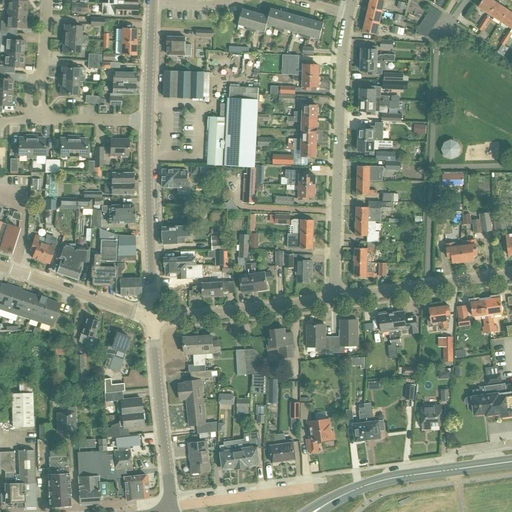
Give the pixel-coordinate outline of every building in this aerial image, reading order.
[(1,0),(2,5),(8,6),(8,14),(26,15),(26,1),(15,1),(15,0),(1,0)] [(382,11),(384,0),(370,0),(369,8),(382,11)] [(490,15),(497,3),(492,0),(482,0),(478,7),(490,15)] [(84,13),(85,4),(71,3),(71,12),(84,13)] [(501,22),(508,10),(497,3),(490,15),(501,22)] [(137,5),(108,4),(106,4),(102,4),(102,15),(107,15),(115,15),(137,16),(137,5)] [(426,37),(442,14),(432,7),(416,31),(426,37)] [(379,23),(382,11),(369,8),(366,20),(379,23)] [(250,31),(256,13),(243,9),(238,25),(247,27),(247,30),(250,31)] [(269,17),(267,24),(279,28),(283,12),(271,9),(269,17)] [(511,29),(511,12),(508,10),(501,22),(511,29)] [(293,32),(297,16),(283,12),(279,28),(293,32)] [(264,32),(267,24),(269,17),(256,13),(250,31),(255,33),(256,30),(264,32)] [(1,21),(0,30),(0,32),(13,34),(14,27),(25,28),(26,15),(8,14),(7,21),(1,21)] [(305,38),(310,20),(297,16),(293,32),(302,34),(301,37),(305,38)] [(485,16),(481,22),(486,25),(490,19),(485,16)] [(104,27),(104,18),(91,18),(90,26),(104,27)] [(310,20),(305,38),(310,39),(310,36),(319,39),(324,23),(310,20)] [(377,35),(379,23),(366,20),(363,32),(377,35)] [(486,25),(481,22),(477,29),(482,31),(486,25)] [(61,39),(84,40),(87,40),(87,36),(81,35),(82,27),(64,26),(64,33),(61,33),(61,39)] [(121,42),(136,42),(137,29),(122,28),(121,42)] [(0,32),(0,44),(6,45),(5,53),(23,54),(24,41),(13,40),(13,34),(0,32)] [(191,56),(192,45),(185,45),(185,38),(168,37),(166,39),(166,43),(168,45),(167,55),(185,56),(185,55),(191,56)] [(506,39),(504,37),(500,43),(503,45),(504,46),(509,39),(506,38),(506,39)] [(84,44),(84,40),(61,39),(61,44),(63,44),(63,52),(80,53),(80,44),(84,44)] [(136,56),(136,42),(121,42),(121,55),(136,56)] [(504,46),(503,45),(497,53),(503,57),(508,49),(504,46)] [(314,55),(314,47),(303,47),(302,55),(314,55)] [(362,60),(386,61),(395,61),(395,55),(384,55),(379,55),(377,57),(377,47),(370,47),(370,50),(362,50),(362,52),(361,53),(360,57),(362,58),(362,60)] [(0,72),(1,73),(11,73),(11,67),(22,67),(23,54),(5,53),(5,61),(0,60),(0,72)] [(385,70),(386,61),(362,60),(361,63),(360,63),(360,68),(361,68),(361,71),(369,72),(369,75),(376,75),(382,75),(382,70),(385,70)] [(283,70),(283,74),(293,74),(293,75),(318,76),(318,74),(320,74),(320,69),(319,68),(319,66),(311,65),(311,63),(304,62),(303,72),(299,72),(299,70),(299,63),(293,63),(293,64),(284,63),(284,70),(283,70)] [(82,82),(84,82),(85,76),(79,76),(79,67),(71,66),(70,68),(62,68),(61,75),(59,75),(59,80),(82,82)] [(203,99),(204,73),(165,71),(164,97),(203,99)] [(0,92),(11,93),(12,79),(1,79),(1,73),(0,72),(0,92)] [(113,83),(135,84),(135,73),(113,72),(113,83)] [(384,81),(403,82),(403,81),(404,74),(384,74),(384,81)] [(293,75),(292,80),(303,81),(303,90),(310,90),(310,87),(318,87),(318,84),(319,84),(319,79),(318,78),(318,76),(293,75)] [(82,86),(82,82),(59,80),(58,86),(61,86),(60,94),(69,94),(69,96),(77,97),(78,86),(82,86)] [(383,81),(383,90),(407,91),(408,81),(403,81),(403,82),(384,81),(383,81)] [(134,95),(135,84),(113,83),(112,94),(110,94),(110,105),(121,105),(121,94),(134,95)] [(295,95),(295,87),(277,86),(277,94),(281,94),(295,95)] [(207,162),(207,165),(247,167),(255,168),(255,162),(258,100),(259,88),(245,87),(244,99),(230,98),(228,98),(228,99),(227,130),(209,129),(207,162)] [(359,93),(359,97),(360,98),(360,100),(389,101),(389,96),(381,96),(381,87),(369,87),(369,90),(361,89),(360,92),(359,93)] [(0,105),(10,106),(11,93),(0,92),(0,105)] [(294,104),(295,95),(279,95),(279,103),(294,104)] [(98,104),(99,97),(86,96),(85,103),(98,104)] [(359,103),(359,108),(360,108),(360,111),(368,111),(368,114),(378,114),(378,113),(380,113),(380,107),(380,106),(388,107),(388,108),(399,109),(399,102),(389,101),(360,100),(360,103),(359,103)] [(294,117),(317,118),(317,106),(304,105),(303,114),(299,114),(299,112),(294,112),(294,117)] [(269,121),(269,115),(259,115),(258,124),(263,124),(263,121),(269,121)] [(316,131),(317,118),(294,117),(294,122),(298,122),(298,120),(303,121),(303,131),(316,131)] [(418,125),(417,135),(425,135),(426,125),(418,125)] [(359,132),(358,133),(358,137),(359,138),(359,140),(374,141),(382,141),(383,136),(378,136),(378,137),(374,137),(374,127),(367,127),(367,130),(359,129),(359,132)] [(316,145),(316,131),(303,131),(302,141),(298,141),(298,139),(293,139),(293,144),(316,145)] [(31,159),(32,136),(26,136),(26,138),(19,138),(18,147),(16,147),(16,155),(27,156),(27,158),(31,159)] [(32,136),(31,159),(35,159),(35,156),(46,156),(46,147),(44,147),(44,138),(37,138),(37,136),(32,136)] [(73,160),(74,136),(68,136),(68,139),(60,138),(60,147),(58,147),(58,156),(68,156),(68,160),(73,160)] [(74,136),(73,160),(76,160),(76,156),(88,156),(88,148),(86,147),(86,139),(79,139),(79,136),(74,136)] [(272,147),(272,138),(258,138),(258,146),(272,147)] [(128,156),(128,140),(110,139),(110,156),(128,156)] [(357,143),(357,148),(358,148),(358,151),(366,151),(366,154),(373,155),(373,150),(378,150),(378,147),(392,148),(393,141),(382,141),(374,141),(359,140),(359,142),(357,143)] [(458,142),(451,140),(444,143),(441,150),(444,156),(451,159),(458,156),(461,149),(458,142)] [(316,157),(316,145),(293,144),(293,150),(302,150),(302,156),(316,157)] [(105,167),(105,162),(103,162),(103,147),(95,147),(94,167),(105,167)] [(395,161),(396,153),(376,152),(376,160),(395,161)] [(294,165),(294,155),(273,155),(273,164),(294,165)] [(386,161),(386,170),(400,170),(400,162),(386,161)] [(358,166),(358,180),(369,181),(378,181),(378,171),(383,172),(384,172),(384,167),(358,166)] [(256,168),(255,168),(247,167),(246,174),(244,174),(243,203),(254,204),(256,168)] [(163,170),(162,188),(180,188),(188,188),(187,170),(163,170)] [(286,170),(285,179),(288,179),(288,185),(287,185),(287,186),(291,186),(315,186),(315,184),(316,184),(316,179),(315,178),(315,175),(307,175),(307,172),(300,172),(300,171),(286,170)] [(111,184),(133,184),(133,173),(106,173),(106,178),(111,178),(111,184)] [(46,185),(45,199),(56,199),(58,174),(50,174),(49,185),(46,185)] [(41,191),(41,180),(34,179),(33,190),(41,191)] [(358,180),(357,195),(369,195),(377,195),(377,191),(369,190),(369,181),(358,180)] [(111,184),(104,184),(104,195),(133,195),(133,184),(111,184)] [(287,186),(287,190),(299,191),(299,200),(306,200),(306,197),(314,197),(314,194),(316,194),(316,189),(315,188),(315,186),(291,186),(287,186)] [(398,202),(398,194),(382,194),(382,201),(398,202)] [(294,206),(294,197),(276,196),(275,204),(294,206)] [(76,198),(57,197),(56,209),(76,209),(76,198)] [(76,198),(76,209),(91,210),(91,199),(76,198)] [(356,221),(376,222),(381,222),(381,212),(392,212),(392,202),(381,202),(381,209),(369,209),(369,207),(357,207),(356,221)] [(109,213),(134,212),(133,205),(108,206),(101,206),(101,212),(109,214),(109,213)] [(20,221),(20,214),(13,211),(11,218),(20,221)] [(109,213),(109,214),(109,224),(134,223),(134,212),(109,213)] [(474,233),(482,232),(492,231),(490,213),(479,214),(480,219),(472,220),(474,233)] [(290,224),(290,215),(276,215),(276,224),(290,224)] [(438,234),(448,235),(449,217),(440,216),(438,234)] [(291,221),(291,226),(293,226),(293,234),(301,234),(313,235),(313,220),(302,220),(294,219),(291,221)] [(497,234),(507,232),(505,219),(496,221),(497,234)] [(376,232),(376,222),(356,221),(356,236),(367,236),(367,242),(379,243),(379,232),(376,232)] [(4,224),(0,236),(0,247),(0,248),(11,252),(18,228),(4,224)] [(163,244),(185,243),(185,236),(190,236),(189,226),(162,227),(163,244)] [(45,245),(39,260),(49,264),(55,245),(56,245),(57,241),(55,241),(56,238),(46,234),(46,236),(46,239),(44,244),(45,245)] [(250,260),(250,253),(248,254),(249,235),(240,234),(239,258),(243,258),(245,276),(240,276),(242,292),(255,290),(252,275),(250,260)] [(288,234),(287,249),(313,249),(313,235),(301,234),(293,234),(288,234)] [(35,235),(30,250),(34,251),(32,258),(39,260),(45,245),(44,244),(37,242),(39,237),(35,235)] [(118,235),(117,261),(123,261),(135,261),(134,236),(118,235)] [(224,235),(211,236),(212,244),(212,251),(216,251),(224,251),(225,251),(224,243),(224,235)] [(116,262),(117,240),(100,240),(100,253),(93,253),(91,277),(93,277),(92,285),(111,286),(112,277),(115,277),(115,268),(113,268),(113,261),(116,262)] [(461,247),(464,262),(470,261),(469,260),(474,260),(473,254),(477,254),(475,240),(468,241),(468,246),(461,247)] [(66,244),(61,242),(57,254),(58,254),(56,259),(61,260),(56,273),(67,276),(73,257),(75,252),(75,248),(75,244),(66,244)] [(464,262),(461,247),(455,248),(454,243),(446,244),(448,258),(452,257),(453,263),(458,262),(458,263),(464,262)] [(89,249),(75,248),(75,252),(73,257),(67,276),(77,280),(81,267),(80,266),(81,262),(88,262),(89,249)] [(355,263),(371,263),(371,253),(375,254),(375,249),(355,248),(355,263)] [(224,261),(224,251),(216,251),(216,252),(216,258),(216,262),(224,262),(224,261)] [(276,266),(284,266),(283,251),(275,251),(276,266)] [(285,266),(293,266),(293,255),(284,255),(285,266)] [(178,266),(192,265),(196,265),(195,257),(164,258),(165,267),(166,267),(166,269),(178,268),(178,266)] [(252,275),(255,290),(267,289),(266,281),(273,280),(272,272),(265,273),(256,274),(255,269),(258,268),(257,263),(253,264),(253,260),(250,260),(252,275)] [(309,283),(309,278),(312,278),(312,261),(298,260),(298,266),(296,266),(295,274),(298,274),(297,283),(309,283)] [(121,279),(121,272),(124,269),(124,263),(117,264),(117,280),(116,280),(115,294),(120,296),(140,295),(140,279),(121,279)] [(371,272),(371,263),(355,263),(354,277),(366,277),(374,277),(374,272),(371,272)] [(178,268),(166,269),(166,276),(178,276),(178,279),(194,278),(193,270),(192,270),(192,265),(178,266),(178,268)] [(212,283),(223,282),(222,267),(211,267),(212,283)] [(223,295),(223,292),(229,291),(228,282),(212,283),(202,284),(203,295),(214,294),(214,296),(223,295)] [(0,308),(6,311),(14,287),(6,285),(6,286),(2,284),(0,288),(0,308)] [(17,315),(25,292),(21,291),(21,290),(14,287),(6,311),(17,315)] [(28,319),(36,296),(25,292),(17,315),(28,319)] [(40,323),(47,300),(46,300),(47,297),(41,295),(40,298),(36,296),(28,319),(40,323)] [(501,298),(486,300),(490,332),(497,331),(496,325),(494,326),(493,318),(495,318),(494,314),(503,313),(501,298)] [(51,327),(59,304),(47,300),(40,323),(51,327)] [(486,300),(471,302),(472,311),(471,312),(472,315),(473,316),(473,317),(481,316),(482,319),(483,319),(484,327),(482,327),(483,333),(490,332),(486,300)] [(471,304),(461,304),(461,323),(471,323),(471,304)] [(448,329),(447,321),(446,316),(450,315),(448,306),(445,306),(430,308),(431,317),(427,318),(428,328),(440,326),(440,330),(448,329)] [(396,313),(392,313),(394,331),(395,337),(400,336),(400,337),(402,336),(401,335),(401,330),(406,329),(408,329),(409,335),(418,333),(415,317),(405,318),(404,312),(404,310),(397,311),(397,313),(396,313)] [(392,313),(379,315),(382,333),(394,331),(392,313)] [(92,350),(97,338),(93,337),(98,322),(86,318),(81,333),(78,342),(85,344),(84,347),(92,350)] [(340,337),(333,337),(333,353),(341,353),(341,346),(344,346),(358,346),(358,320),(340,321),(340,337)] [(307,325),(307,347),(316,347),(316,352),(325,352),(325,353),(333,353),(333,337),(326,337),(325,325),(307,325)] [(270,338),(266,338),(267,351),(278,350),(279,358),(294,357),(293,348),(295,348),(293,332),(285,333),(285,328),(269,330),(270,338)] [(109,344),(104,358),(107,359),(104,366),(108,368),(108,369),(119,373),(123,360),(122,360),(124,353),(129,337),(117,333),(113,346),(112,345),(109,344)] [(213,335),(198,336),(200,371),(206,371),(206,366),(205,359),(207,359),(207,354),(212,354),(212,356),(215,358),(220,357),(221,355),(221,341),(214,341),(213,335)] [(198,336),(183,337),(184,355),(193,355),(194,365),(188,365),(189,372),(191,372),(200,371),(198,336)] [(444,362),(453,362),(453,337),(444,337),(444,362)] [(65,355),(65,345),(55,345),(55,355),(65,355)] [(365,369),(364,358),(352,358),(352,367),(361,366),(361,370),(365,369)] [(253,374),(255,374),(260,374),(260,360),(245,361),(246,375),(253,374)] [(245,361),(237,361),(238,376),(246,375),(245,361)] [(417,376),(418,370),(415,367),(402,367),(402,376),(417,376)] [(187,383),(178,384),(181,400),(186,400),(189,399),(189,404),(196,403),(196,401),(201,401),(199,380),(200,380),(200,379),(212,378),(212,377),(212,372),(212,371),(206,371),(200,371),(191,372),(192,381),(187,382),(187,383)] [(487,384),(502,382),(500,374),(486,376),(487,384)] [(254,375),(253,388),(259,388),(259,394),(266,394),(267,375),(254,375)] [(105,380),(105,393),(114,392),(121,391),(120,383),(112,384),(111,379),(105,380)] [(277,404),(278,380),(268,380),(268,404),(277,404)] [(12,427),(33,426),(32,383),(18,384),(19,393),(11,394),(12,427)] [(511,384),(506,386),(505,384),(485,387),(485,392),(482,393),(482,389),(475,390),(476,397),(465,398),(466,405),(473,404),(475,414),(486,413),(486,415),(500,413),(501,417),(511,415),(511,384)] [(413,400),(414,386),(407,386),(405,400),(413,400)] [(105,402),(115,401),(114,392),(105,393),(104,393),(105,402)] [(219,394),(219,405),(233,405),(234,395),(219,394)] [(122,414),(142,412),(140,398),(116,401),(117,408),(121,407),(122,414)] [(309,403),(309,398),(301,398),(301,420),(306,420),(307,421),(310,439),(307,440),(309,453),(318,452),(316,442),(335,440),(333,431),(331,431),(329,419),(311,421),(312,403),(309,403)] [(190,409),(188,409),(189,426),(197,425),(198,434),(216,432),(217,422),(204,424),(201,401),(196,401),(196,403),(189,404),(190,409)] [(300,418),(300,403),(290,403),(290,418),(300,418)] [(365,414),(364,411),(364,405),(359,405),(359,411),(361,424),(354,425),(356,443),(362,442),(362,440),(368,439),(365,414)] [(423,430),(430,429),(430,426),(441,425),(441,406),(423,406),(423,430)] [(57,432),(75,432),(75,413),(75,407),(67,407),(68,413),(57,413),(57,432)] [(142,412),(122,414),(123,422),(119,422),(119,429),(143,427),(142,412)] [(365,414),(368,439),(375,439),(375,441),(381,440),(380,431),(384,430),(383,421),(371,422),(370,413),(365,414)] [(39,440),(50,440),(49,424),(39,424),(39,440)] [(117,428),(106,429),(106,438),(118,436),(117,428)] [(259,432),(244,434),(244,440),(244,442),(244,443),(245,448),(247,466),(259,465),(257,449),(261,449),(259,432)] [(278,462),(283,461),(280,434),(275,435),(276,445),(269,446),(271,463),(272,462),(274,464),(277,464),(278,462)] [(280,434),(283,461),(288,460),(290,462),(293,461),(294,459),(295,459),(293,439),(285,441),(284,434),(280,434)] [(117,449),(113,450),(116,480),(118,480),(119,486),(121,486),(122,496),(125,495),(126,501),(148,498),(146,475),(126,477),(125,470),(132,469),(129,446),(140,445),(139,435),(115,438),(116,448),(117,448),(117,449)] [(99,451),(107,451),(106,438),(97,439),(99,451)] [(246,469),(247,466),(245,448),(244,443),(244,440),(233,441),(233,450),(235,468),(239,467),(242,469),(246,469)] [(223,470),(235,468),(233,450),(233,441),(224,442),(224,445),(220,446),(223,470)] [(193,474),(210,471),(206,442),(189,444),(193,474)] [(17,502),(18,505),(24,503),(25,508),(34,506),(34,508),(35,507),(34,450),(19,451),(19,475),(16,475),(16,479),(15,479),(17,479),(17,486),(16,488),(16,495),(17,495),(17,502)] [(116,480),(113,450),(107,451),(99,451),(77,452),(78,476),(77,476),(79,505),(100,503),(100,495),(110,495),(110,496),(122,496),(121,486),(119,486),(118,480),(116,480)] [(15,479),(14,452),(0,452),(0,468),(5,470),(5,484),(4,484),(5,494),(0,494),(1,502),(5,502),(7,505),(12,505),(14,502),(17,502),(17,495),(16,495),(16,488),(17,486),(17,479),(15,479)] [(70,506),(68,467),(67,456),(48,457),(49,468),(47,469),(47,481),(46,481),(47,497),(48,497),(49,507),(62,506),(70,506)]
